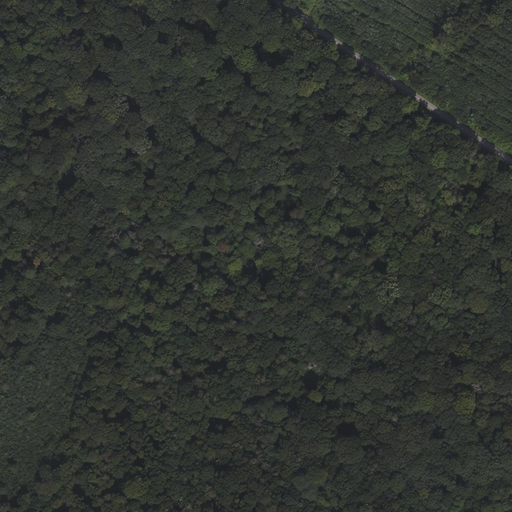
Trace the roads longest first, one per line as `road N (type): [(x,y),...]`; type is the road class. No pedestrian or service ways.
road 1 (track): [(307,22),(61,511)]
road 2 (tertiary): [(274,0),(511,164)]
